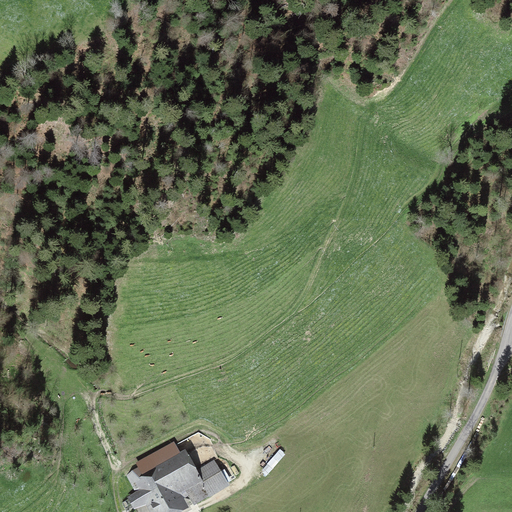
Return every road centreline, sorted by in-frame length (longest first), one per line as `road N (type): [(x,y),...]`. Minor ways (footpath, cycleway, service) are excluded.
road 1 (track): [(121,511),(91,396),(125,397),(199,372),(277,321)]
road 2 (track): [(419,511),(468,431),(511,322)]
